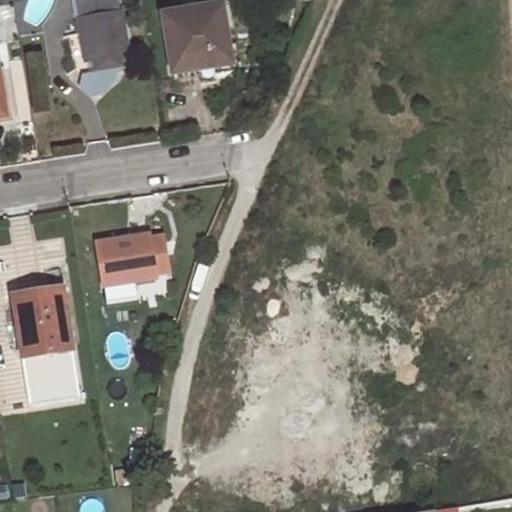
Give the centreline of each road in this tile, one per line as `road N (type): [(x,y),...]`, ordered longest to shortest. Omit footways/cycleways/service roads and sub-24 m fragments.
road 1 (track): [(335,0),(202,309),(174,408),(166,511)]
road 2 (residential): [(258,168),(0,203)]
